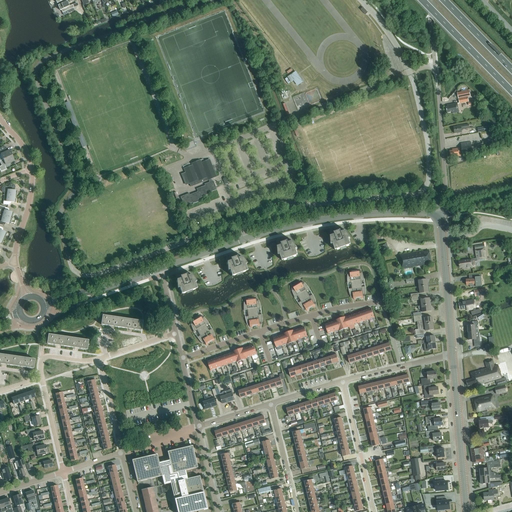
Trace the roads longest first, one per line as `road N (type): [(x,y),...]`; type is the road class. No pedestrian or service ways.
road 1 (secondary): [(435,214),(305,222),(160,268)]
road 2 (secondary): [(466,511),(453,354)]
road 3 (residential): [(435,214),(445,187),(435,66)]
road 4 (secondary): [(453,354),(435,214)]
road 5 (residential): [(373,511),(342,381)]
road 6 (trunk): [(421,0),(511,91)]
road 7 (secondary): [(160,268),(43,303)]
